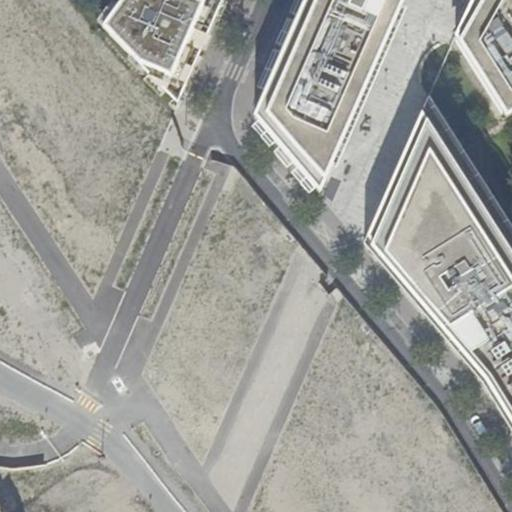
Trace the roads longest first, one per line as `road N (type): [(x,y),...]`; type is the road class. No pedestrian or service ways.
road 1 (residential): [(511,502),(445,394),(320,253)]
road 2 (residential): [(227,101),(118,350)]
road 3 (residential): [(320,253),(215,501)]
road 4 (residential): [(0,167),(118,350)]
road 5 (residential): [(118,350),(58,455),(0,392)]
road 6 (residential): [(320,253),(227,135),(227,101)]
road 7 (residential): [(118,350),(215,501)]
